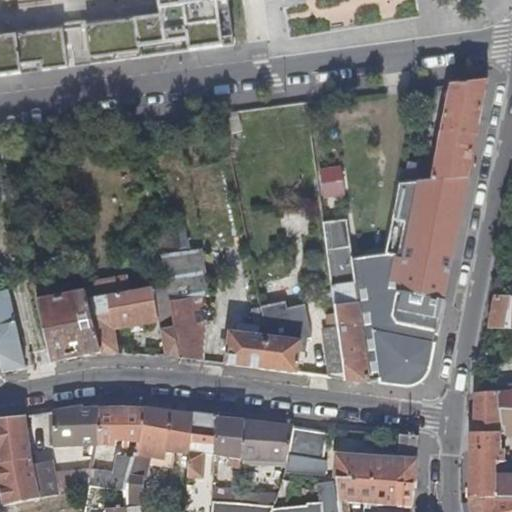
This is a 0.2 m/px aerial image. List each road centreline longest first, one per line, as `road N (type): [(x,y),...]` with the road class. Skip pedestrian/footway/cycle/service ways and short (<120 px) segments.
road 1 (residential): [(0,105),(511,41)]
road 2 (tertiary): [(452,415),(136,378),(0,395)]
road 3 (tertiary): [(452,415),(511,108)]
